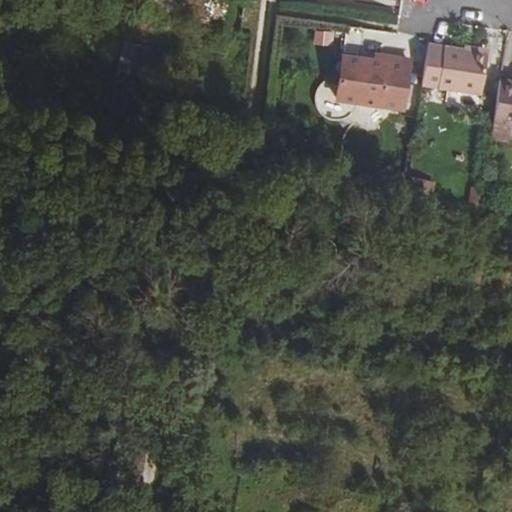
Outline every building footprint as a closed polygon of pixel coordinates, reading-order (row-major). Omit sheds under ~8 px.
[(142,70),(149,48),(125,41),(118,63),(142,70)] [(481,95),(487,54),(428,45),(422,86),(481,95)] [(387,63),(345,57),(339,100),(403,109),(409,63),(387,59),(387,63)] [(143,89),(148,72),(142,70),(118,63),(113,80),(143,89)] [(511,127),(511,84),(499,82),(492,125),(511,127)]
